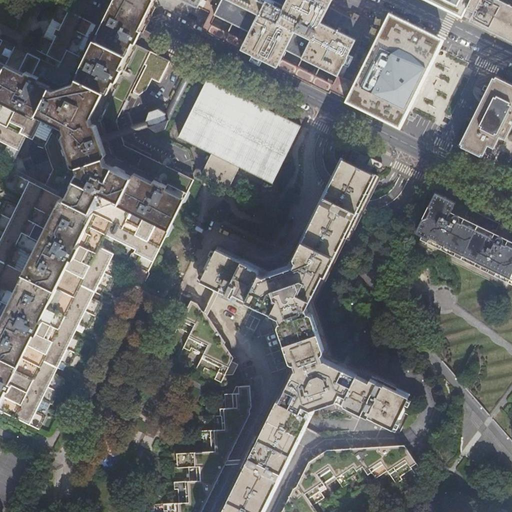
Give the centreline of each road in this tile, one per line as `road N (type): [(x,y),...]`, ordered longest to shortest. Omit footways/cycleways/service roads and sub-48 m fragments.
road 1 (unclassified): [(113,0),(511,196)]
road 2 (unclassified): [(511,55),(398,0)]
